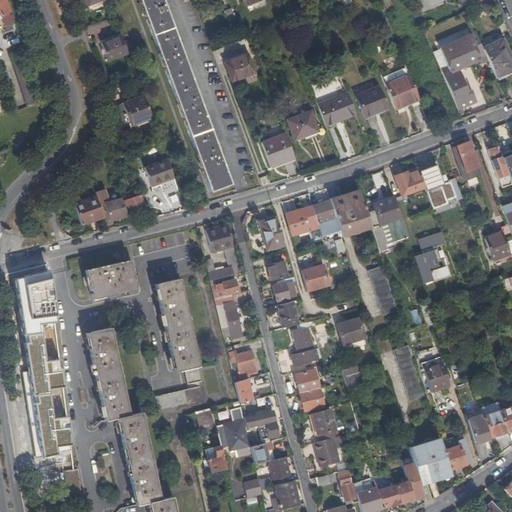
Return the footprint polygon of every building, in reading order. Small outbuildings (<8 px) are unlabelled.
[(7,0),(0,0),(0,15),(6,32),(17,29),(7,0)] [(139,0),(210,192),(231,184),(162,0),(139,0)] [(417,0),(422,10),(443,0),(417,0)] [(20,40),(17,31),(12,33),(15,42),(20,40)] [(106,60),(126,52),(120,34),(100,42),(106,60)] [(485,55),(483,50),(476,34),(470,37),(479,58),(485,55)] [(439,49),(440,51),(457,43),(470,37),(469,35),(439,49)] [(442,75),(457,110),(474,103),(469,91),(465,92),(460,80),(455,69),(478,59),(479,58),(470,37),(457,43),(440,51),(449,71),(442,75)] [(485,55),(496,79),(505,75),(504,73),(511,68),(511,64),(501,41),(483,50),(485,55)] [(9,54),(27,106),(38,102),(22,50),(9,54)] [(449,71),(440,51),(433,54),(442,75),(449,71)] [(232,60),(239,79),(254,73),(247,54),(232,60)] [(230,82),(239,79),(232,60),(223,63),(230,82)] [(381,79),(383,85),(408,75),(405,69),(381,79)] [(394,110),(418,100),(408,75),(383,85),(394,110)] [(465,92),(469,91),(464,79),(460,80),(465,92)] [(363,118),(387,108),(378,87),(355,97),(363,118)] [(316,105),(346,94),(344,89),(314,101),(316,105)] [(324,126),(354,114),(346,94),(316,105),(324,126)] [(113,108),(120,128),(129,124),(129,125),(150,117),(142,96),(121,104),(122,105),(113,108)] [(0,101),(0,115),(8,113),(4,100),(0,101)] [(316,132),(313,126),(308,112),(284,121),(292,141),(302,137),(316,132)] [(349,156),(355,153),(340,123),(334,125),(349,156)] [(317,125),(313,126),(316,132),(302,137),(303,140),(305,141),(321,135),(317,125)] [(272,168),(293,160),(284,134),(262,142),(265,149),(272,168)] [(270,168),(272,168),(265,149),(262,142),(261,142),(270,168)] [(478,175),(467,143),(452,148),(458,165),(461,164),(464,173),(461,174),(463,180),(478,175)] [(500,155),(497,146),(486,150),(497,178),(507,175),(500,155)] [(511,150),(500,155),(507,175),(510,182),(510,183),(511,182),(511,150)] [(131,159),(128,151),(121,154),(124,162),(131,159)] [(150,186),(173,178),(166,159),(143,167),(150,186)] [(433,164),(416,170),(422,188),(430,209),(443,204),(443,201),(448,199),(448,200),(452,198),(453,201),(459,199),(452,178),(448,180),(447,179),(445,180),(445,182),(440,184),(433,164)] [(416,170),(416,168),(392,177),(399,196),(422,188),(416,170)] [(505,191),(511,188),(510,183),(510,182),(503,184),(505,191)] [(109,221),(126,217),(117,190),(107,193),(104,183),(91,186),(95,197),(98,205),(103,204),(109,221)] [(336,200),(329,203),(338,232),(339,234),(369,225),(358,194),(352,196),(349,195),(338,198),(336,200)] [(140,195),(123,201),(128,216),(145,210),(140,195)] [(80,225),(102,218),(98,205),(95,197),(73,205),(80,225)] [(405,237),(392,197),(371,205),(374,213),(378,225),(384,244),(398,240),(405,237)] [(328,200),(310,206),(317,227),(320,238),(338,232),(329,203),(328,200)] [(511,205),(501,209),(508,228),(511,236),(511,235),(511,205)] [(303,208),(292,211),(298,233),(317,227),(310,206),(308,207),(303,208)] [(298,233),(292,211),(284,214),(290,235),(298,233)] [(260,244),(263,243),(257,223),(275,218),(274,214),(253,220),(260,244)] [(265,250),(284,245),(275,218),(257,223),(263,243),(265,250)] [(211,260),(204,262),(208,281),(232,275),(239,273),(227,224),(205,230),(210,252),(223,250),(227,268),(213,271),(211,260)] [(370,228),(369,225),(339,234),(340,237),(370,228)] [(511,236),(508,228),(499,231),(502,241),(511,238),(511,236)] [(502,241),(499,231),(480,238),(488,260),(506,254),(502,241)] [(421,254),(412,257),(420,281),(430,278),(443,273),(441,267),(434,247),(442,244),(438,233),(416,240),(421,254)] [(334,240),(337,253),(345,252),(342,239),(334,240)] [(313,248),(322,245),(320,240),(311,242),(313,248)] [(128,261),(112,264),(118,294),(134,290),(128,261)] [(293,278),(291,272),(285,273),(282,261),(266,266),(270,282),(286,277),(286,279),(293,278)] [(112,264),(103,267),(108,296),(118,294),(112,264)] [(322,264),(309,268),(315,289),(328,285),(322,264)] [(381,316),(396,311),(382,266),(367,271),(381,316)] [(108,296),(103,267),(84,271),(90,300),(108,296)] [(315,289),(309,268),(300,271),(306,291),(315,289)] [(443,273),(430,278),(432,282),(444,278),(443,273)] [(232,275),(208,281),(213,299),(231,295),(236,293),(235,290),(232,275)] [(177,279),(155,284),(174,372),(183,370),(187,385),(201,382),(177,279)] [(271,287),(275,302),(295,296),(291,281),(271,287)] [(504,288),(502,281),(491,285),(493,292),(504,288)] [(174,372),(155,284),(153,285),(173,373),(174,372)] [(231,295),(213,299),(220,329),(227,327),(230,336),(231,339),(241,337),(231,295)] [(295,320),(292,305),(292,304),(277,308),(280,323),(295,320)] [(417,309),(411,311),(414,325),(421,323),(417,309)] [(50,340),(55,339),(52,313),(44,315),(46,316),(50,340)] [(46,316),(44,315),(30,317),(29,318),(29,322),(20,323),(24,344),(50,340),(46,316)] [(357,318),(336,325),(342,345),(364,338),(357,318)] [(220,329),(222,338),(230,336),(227,327),(220,329)] [(150,511),(144,480),(131,415),(128,415),(109,328),(84,334),(86,345),(103,421),(115,418),(135,505),(146,503),(148,511),(150,511)] [(317,361),(313,349),(308,330),(301,332),(300,329),(291,332),(297,354),(290,356),(293,367),(317,361)] [(457,342),(444,345),(446,352),(459,349),(457,342)] [(241,351),(239,344),(225,348),(227,355),(241,351)] [(424,396),(407,345),(392,350),(409,401),(424,396)] [(321,347),(313,349),(317,361),(324,359),(321,347)] [(250,350),(233,355),(234,359),(232,360),(234,368),(236,367),(239,378),(249,376),(248,374),(256,372),(250,350)] [(440,357),(420,364),(430,392),(449,386),(440,357)] [(371,369),(381,366),(378,358),(369,361),(370,366),(371,369)] [(370,366),(369,361),(357,365),(358,370),(370,366)] [(357,365),(340,370),(342,377),(359,371),(358,370),(357,365)] [(318,388),(319,388),(314,370),(294,375),(299,393),(318,388)] [(233,382),(238,401),(238,403),(251,400),(251,397),(246,379),(233,382)] [(323,407),(318,388),(299,393),(300,401),(301,404),(304,412),(323,407)] [(184,390),(179,391),(182,405),(187,404),(184,390)] [(182,405),(179,391),(154,397),(157,410),(182,405)] [(465,404),(468,415),(477,412),(473,401),(465,404)] [(488,437),(506,431),(499,410),(496,402),(479,408),(480,412),(481,415),(488,437)] [(506,431),(511,429),(511,402),(509,404),(510,407),(499,410),(506,431)] [(245,430),(242,420),(239,407),(229,410),(232,422),(214,426),(219,446),(220,449),(227,447),(228,451),(249,446),(245,430)] [(210,408),(194,412),(197,426),(214,422),(210,408)] [(217,412),(218,420),(228,418),(227,411),(217,412)] [(318,436),(334,431),(329,412),(312,416),(317,436),(318,436)] [(466,420),(481,415),(480,412),(465,417),(466,420)] [(140,413),(131,415),(144,480),(150,511),(163,511),(161,500),(159,500),(140,413)] [(242,420),(245,430),(250,429),(250,427),(257,425),(263,424),(267,438),(278,436),(272,413),(242,420)] [(474,445),(489,440),(488,437),(481,415),(466,420),(474,445)] [(260,440),(267,438),(263,424),(257,425),(260,440)] [(332,438),(336,437),(334,431),(318,436),(319,441),(322,441),(332,438)] [(322,441),(329,464),(339,462),(335,449),(341,447),(338,437),(332,439),(332,438),(322,441)] [(60,472),(64,471),(73,470),(72,462),(67,463),(63,438),(48,440),(52,465),(58,464),(60,472)] [(408,451),(438,441),(437,438),(407,447),(408,451)] [(465,464),(464,463),(464,460),(469,458),(464,441),(459,442),(458,439),(455,440),(455,438),(451,438),(448,439),(445,440),(441,442),(442,444),(440,445),(448,470),(465,464)] [(272,448),(270,440),(249,446),(253,465),(267,461),(274,459),(274,457),(267,458),(265,450),(272,448)] [(329,464),(322,441),(319,441),(312,443),(319,467),(329,464)] [(428,481),(440,477),(442,474),(449,472),(448,470),(440,445),(438,441),(408,451),(411,460),(413,467),(417,481),(427,478),(428,481)] [(206,459),(209,473),(225,469),(220,449),(219,446),(212,448),(214,455),(214,458),(206,459)] [(275,459),(272,448),(265,450),(267,458),(274,457),(274,459),(275,459)] [(275,459),(274,459),(267,461),(272,480),(288,476),(284,457),(275,459)] [(401,463),(403,470),(413,467),(411,460),(401,463)] [(412,500),(422,496),(419,485),(417,481),(413,467),(403,470),(406,478),(412,500)] [(67,500),(71,499),(81,498),(78,469),(73,470),(64,471),(67,500)] [(353,504),(358,502),(356,497),(355,497),(350,478),(348,474),(349,473),(348,469),(336,473),(344,501),(351,499),(353,504)] [(319,487),(334,482),(332,474),(316,478),(319,487)] [(270,486),(271,486),(269,478),(257,481),(259,489),(270,486)] [(400,504),(412,500),(406,478),(401,480),(402,483),(394,485),(400,504)] [(257,481),(257,479),(242,483),(246,497),(248,497),(248,498),(257,495),(257,496),(261,495),(259,489),(257,481)] [(511,479),(502,490),(511,499),(511,479)] [(281,509),(296,506),(290,481),(273,485),(274,488),(278,504),(275,505),(276,508),(278,507),(279,510),(281,509)] [(391,507),(400,504),(394,485),(376,491),(381,509),(391,506),(391,507)] [(360,511),(369,511),(381,509),(376,491),(375,488),(355,494),(356,497),(358,502),(360,511)] [(173,511),(171,498),(161,500),(163,511),(173,511)]
